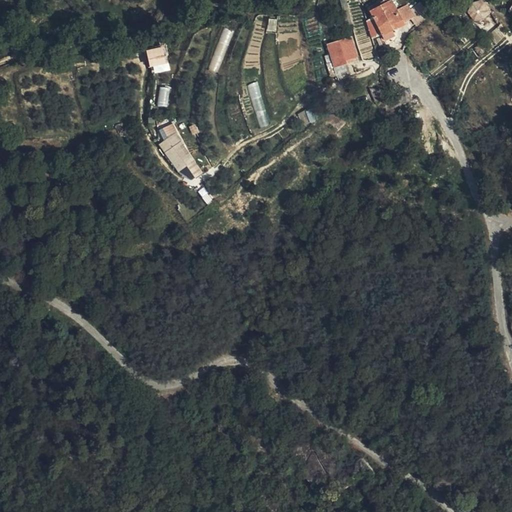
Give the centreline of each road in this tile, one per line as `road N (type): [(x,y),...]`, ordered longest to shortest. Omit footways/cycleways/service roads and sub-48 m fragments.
road 1 (unclassified): [(0,272),(67,306),(160,384),(174,385),(219,360),(247,360),(453,511)]
road 2 (unclassified): [(511,361),(493,256),(495,233),(511,225)]
